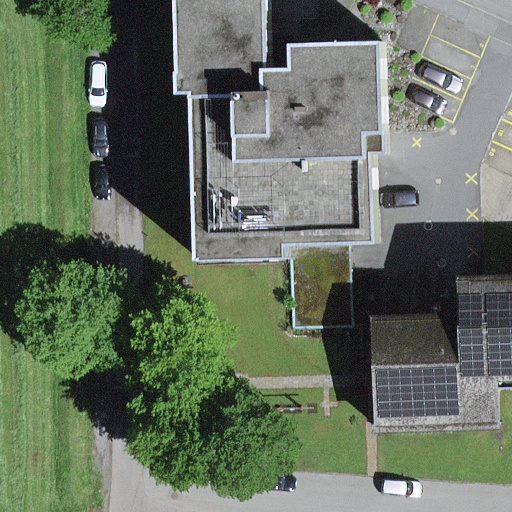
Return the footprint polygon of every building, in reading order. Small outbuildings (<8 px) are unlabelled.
[(292,246),(353,245),(380,244),(377,155),(376,134),(388,134),(386,45),(298,47),(298,50),(273,51),(273,37),(271,0),(182,0),(185,74),(197,74),(198,95),(202,249),(292,246)] [(298,47),(297,36),(273,37),(273,51),(298,50),(298,47)] [(186,95),(198,95),(197,74),(185,74),(186,95)] [(377,155),(389,155),(388,134),(376,134),(377,155)] [(353,245),(292,246),(292,260),(294,330),(356,329),(353,245)] [(292,260),(292,246),(202,249),(202,263),(292,260)] [(511,283),(466,285),(466,320),(467,335),(447,335),(447,322),(379,324),(381,429),(452,428),(452,417),(499,416),(499,394),(498,381),(511,380),(511,283)] [(447,335),(467,335),(466,320),(446,320),(447,322),(447,335)] [(499,394),(511,393),(511,380),(498,381),(499,394)] [(452,428),(499,426),(499,416),(452,417),(452,428)]
